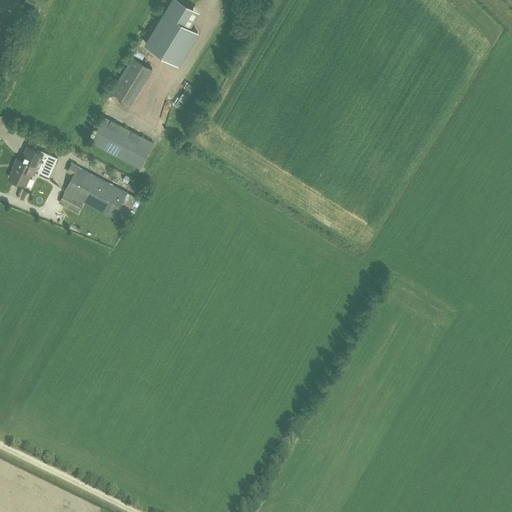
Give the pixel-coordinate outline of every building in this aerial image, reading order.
[(180,0),(172,0),(146,43),(179,63),(198,32),(184,23),(193,8),(180,0)] [(152,68),(133,56),(111,90),(131,102),(152,68)] [(182,109),(189,97),(183,92),(175,105),(182,109)] [(140,168),(154,142),(104,116),(90,141),(140,168)] [(39,151),(28,146),(24,155),(26,155),(23,160),(18,158),(14,165),(15,165),(10,177),(25,184),(28,177),(29,178),(31,172),(34,173),(38,174),(40,171),(49,176),(57,157),(40,150),(39,151)] [(73,174),(65,191),(84,201),(86,202),(114,217),(127,192),(78,166),(78,165),(72,162),(67,171),(73,174)] [(65,191),(59,202),(78,212),(84,201),(65,191)] [(115,218),(114,220),(123,224),(130,210),(122,206),(115,218)]
